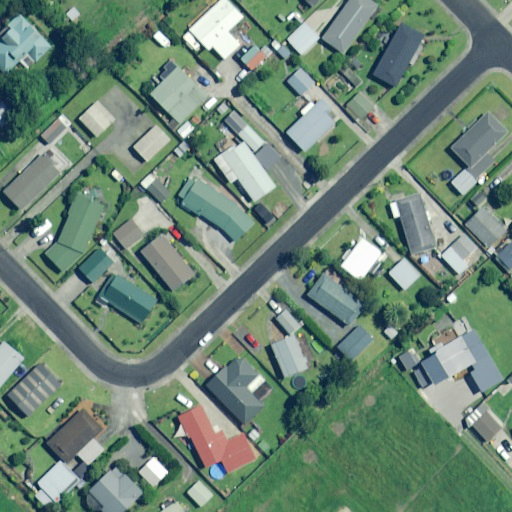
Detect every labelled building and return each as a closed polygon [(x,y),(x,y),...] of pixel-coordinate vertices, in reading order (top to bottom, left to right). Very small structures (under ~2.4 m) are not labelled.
[(243,18),(226,0),(222,0),(190,30),(208,51),(213,47),(225,60),(241,45),(228,32),(243,18)] [(322,0),(304,0),(313,9),(322,0)] [(378,6),(368,0),(349,0),(322,39),(344,54),(378,6)] [(52,47),(18,13),(0,30),(0,69),(6,76),(21,61),(29,70),(52,47)] [(425,34),(402,21),(373,75),(395,88),(425,34)] [(320,39),(305,24),(287,41),(302,56),(320,39)] [(170,41),(159,31),(153,37),(165,48),(170,41)] [(277,39),(271,45),(285,60),(291,54),(277,39)] [(361,82),(342,63),(338,68),(356,86),(361,82)] [(207,98),(178,68),(151,95),(180,125),(207,98)] [(314,84),(300,69),(287,82),(301,96),(314,84)] [(374,109),(359,94),(344,108),(360,123),(374,109)] [(0,128),(15,116),(2,100),(0,102),(0,128)] [(115,120),(98,101),(79,119),(97,138),(115,120)] [(334,123),(312,102),(301,113),(304,116),(286,134),(305,153),(334,123)] [(507,133),(488,113),(450,148),(468,167),(451,183),(463,195),(477,182),(497,164),(486,153),(507,133)] [(69,129),(59,119),(41,136),(50,146),(69,129)] [(171,140),(157,125),(134,148),(148,162),(171,140)] [(265,143),(247,125),(238,134),(256,152),(265,143)] [(234,150),(226,138),(216,145),(223,154),(214,160),(231,184),(238,179),(255,202),(276,187),(244,143),(234,150)] [(61,174),(43,154),(4,192),(22,212),(61,174)] [(233,205),(197,182),(196,184),(188,179),(177,196),(185,201),(182,205),(200,217),(201,215),(222,228),(233,241),(251,226),(233,205)] [(170,194),(157,181),(148,190),(160,203),(170,194)] [(103,205),(76,194),(66,215),(69,216),(58,242),(45,254),(62,271),(85,251),(103,205)] [(434,246),(419,196),(390,205),(395,219),(400,217),(411,253),(434,246)] [(482,207),(463,225),(485,247),(504,228),(482,207)] [(144,236),(132,220),(114,234),(126,250),(144,236)] [(195,275),(162,235),(141,252),(173,292),(195,275)] [(473,246),(462,235),(453,245),(464,256),(473,246)] [(385,257),(362,240),(342,266),(361,281),(368,271),(372,274),(385,257)] [(511,270),(511,242),(498,257),(511,271),(511,270)] [(114,264),(100,249),(79,269),(93,284),(114,264)] [(421,273),(406,258),(390,274),(405,289),(421,273)] [(156,300),(116,274),(101,298),(142,323),(156,300)] [(364,305),(322,275),(307,295),(349,326),(364,305)] [(302,326),(287,310),(277,319),(291,335),(302,326)] [(372,341),(359,327),(337,347),(350,361),(372,341)] [(418,367),(412,370),(424,392),(467,367),(481,393),(503,381),(474,331),(436,352),(416,363),(418,367)] [(308,370),(293,335),(271,345),(286,379),(308,370)] [(0,387),(23,359),(4,343),(0,347),(0,387)] [(253,395),(265,383),(239,355),(226,367),(207,386),(244,425),(264,406),(253,395)] [(62,385),(41,364),(8,396),(29,417),(62,385)] [(215,433),(201,406),(178,418),(189,438),(190,438),(206,468),(221,460),(228,474),(255,460),(242,434),(227,441),(221,430),(215,433)] [(60,417),(53,409),(36,425),(43,433),(60,417)] [(67,465),(78,455),(84,461),(74,471),(80,478),(106,453),(93,439),(102,430),(82,409),(47,443),(67,465)] [(501,428),(487,413),(473,426),(486,441),(501,428)] [(169,473),(155,458),(139,473),(154,487),(169,473)] [(79,482),(61,462),(38,484),(43,489),(36,496),(49,510),(79,482)] [(124,511),(143,493),(116,466),(82,499),(94,511),(98,507),(102,511),(124,511)] [(215,495),(201,480),(188,493),(202,508),(215,495)] [(183,511),(175,498),(161,506),(164,511),(163,511),(183,511)]
